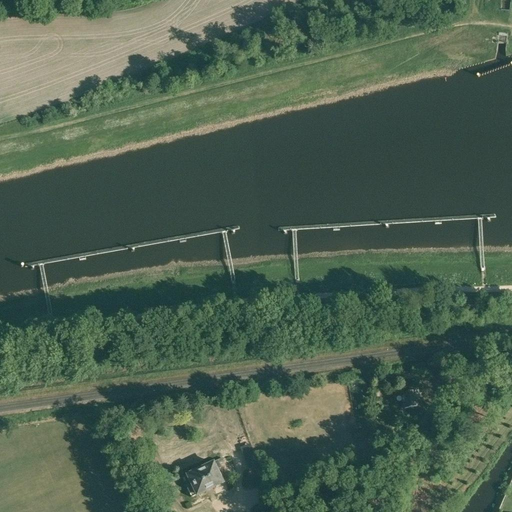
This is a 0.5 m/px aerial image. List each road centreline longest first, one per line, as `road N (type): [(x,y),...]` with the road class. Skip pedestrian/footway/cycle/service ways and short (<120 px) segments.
road 1 (track): [(0,343),(224,305),(511,290)]
road 2 (track): [(472,0),(455,26),(0,137)]
